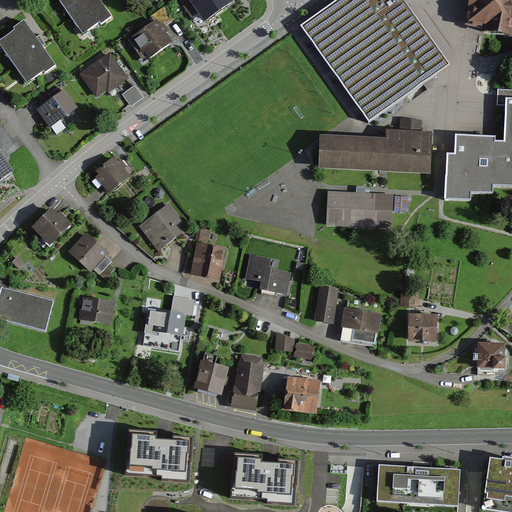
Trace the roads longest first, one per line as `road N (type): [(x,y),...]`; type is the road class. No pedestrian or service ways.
road 1 (residential): [(59,180),(107,230),(179,281),(401,367),(446,357),(511,294)]
road 2 (secondary): [(0,356),(283,432),(511,437)]
road 3 (residential): [(294,7),(59,180)]
